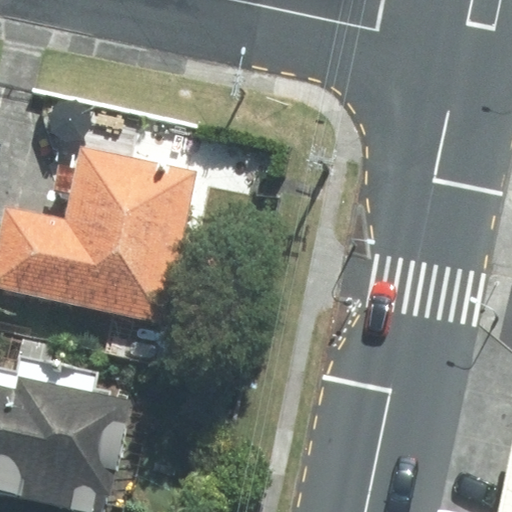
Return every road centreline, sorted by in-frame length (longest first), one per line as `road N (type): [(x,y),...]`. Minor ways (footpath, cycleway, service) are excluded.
road 1 (secondary): [(369,511),(463,50)]
road 2 (residential): [(463,50),(234,0)]
